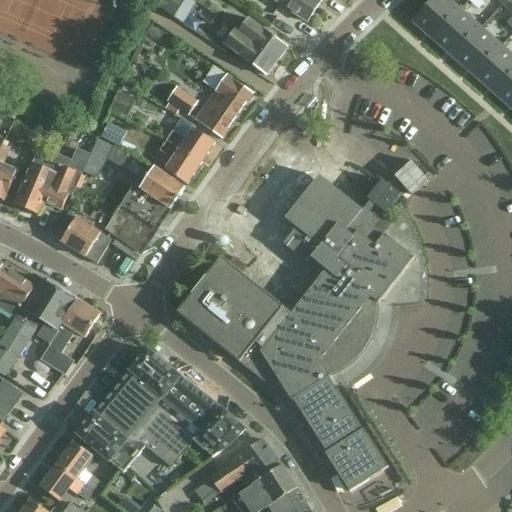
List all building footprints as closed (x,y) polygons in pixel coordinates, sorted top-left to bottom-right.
[(282,0),(280,4),(307,23),(322,2),(318,0),(282,0)] [(449,0),(432,0),(413,23),(434,42),(462,11),(449,0)] [(462,11),(434,42),(455,60),(482,29),(462,11)] [(236,30),(236,31),(277,62),(287,48),(248,19),(239,32),(236,30)] [(482,29),(455,60),(476,78),(503,47),(482,29)] [(226,45),(267,75),(277,62),(236,31),(226,45)] [(511,54),(503,47),(476,78),(496,96),(511,78),(511,54)] [(227,76),(216,91),(196,121),(222,140),(253,94),(227,76)] [(148,78),(143,85),(150,89),(155,82),(148,78)] [(511,78),(496,96),(511,110),(511,78)] [(127,117),(134,101),(118,93),(109,113),(121,118),(122,114),(127,117)] [(0,103),(0,113),(13,119),(20,104),(4,96),(0,103)] [(176,108),(190,117),(197,106),(184,97),(176,108)] [(32,126),(46,133),(52,119),(37,113),(32,126)] [(173,132),(167,142),(201,164),(215,144),(192,129),(194,127),(181,118),(172,131),(173,132)] [(102,138),(120,147),(127,133),(110,124),(102,138)] [(0,153),(3,146),(9,132),(4,130),(0,139),(0,153)] [(85,135),(78,151),(89,156),(96,140),(85,135)] [(201,164),(167,142),(160,152),(173,160),(166,171),(187,185),(201,164)] [(3,146),(0,153),(0,199),(4,202),(17,172),(3,166),(10,149),(3,146)] [(38,150),(32,165),(14,206),(39,216),(45,203),(63,211),(69,196),(73,198),(87,164),(74,158),(69,170),(64,168),(66,162),(38,150)] [(93,150),(89,161),(97,165),(102,154),(93,150)] [(138,179),(131,190),(132,190),(106,229),(142,254),(185,190),(149,164),(139,179),(138,179)] [(117,181),(131,190),(138,179),(124,171),(117,181)] [(292,315),(222,259),(178,314),(276,393),(284,389),(292,402),(294,401),(328,454),(326,455),(351,494),(389,470),(364,431),(363,432),(329,378),(330,378),(329,376),(342,370),(353,362),(363,352),(370,340),(376,342),(381,331),(374,328),(376,315),(376,302),(379,304),(414,260),(384,237),(383,239),(358,219),(364,212),(320,176),(285,220),(297,229),(284,245),(323,276),(292,315)] [(172,217),(161,235),(169,239),(180,221),(172,217)] [(97,265),(112,241),(77,219),(62,243),(97,265)] [(114,245),(113,246),(115,247),(137,262),(140,258),(116,241),(114,245)] [(0,310),(13,319),(34,289),(3,268),(0,272),(0,310)] [(0,374),(5,378),(17,357),(19,359),(37,330),(41,333),(37,338),(50,346),(59,334),(58,333),(77,301),(44,281),(43,282),(25,312),(21,309),(0,343),(0,374)] [(50,346),(41,361),(66,377),(75,362),(62,354),(75,333),(85,339),(100,316),(77,301),(58,333),(59,334),(50,346)] [(232,444),(244,431),(223,411),(181,378),(148,351),(77,435),(123,474),(145,448),(171,470),(196,441),(213,458),(232,444)] [(0,386),(0,394),(15,405),(22,396),(3,382),(0,386)] [(0,406),(9,413),(15,405),(0,394),(0,406)] [(9,413),(0,406),(0,420),(2,423),(9,413)] [(238,482),(245,492),(254,485),(283,468),(282,467),(265,442),(224,468),(210,479),(211,480),(195,492),(205,506),(221,494),(222,495),(238,482)] [(57,466),(93,493),(99,484),(90,478),(91,476),(83,471),(93,458),(73,444),(57,466)] [(93,493),(57,466),(41,489),(60,503),(69,490),(77,496),(78,495),(86,501),(93,493)] [(297,491),(283,468),(254,485),(245,492),(233,500),(241,511),(262,511),(266,510),(297,491)] [(310,511),(297,491),(266,510),(267,511),(310,511)] [(45,511),(31,501),(23,511),(45,511)] [(140,511),(160,511),(148,502),(143,509),(140,511)]
